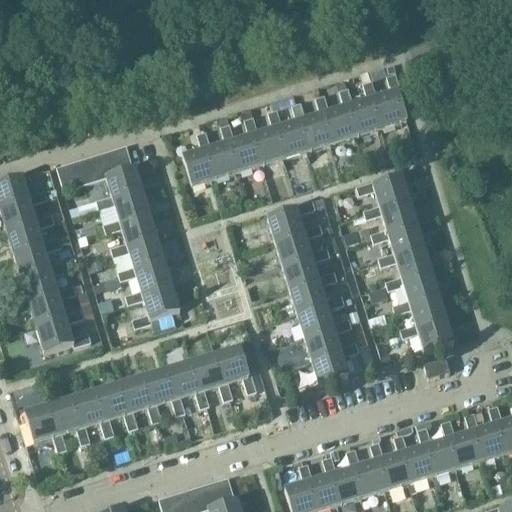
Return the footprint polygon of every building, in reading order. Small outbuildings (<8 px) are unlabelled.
[(22,0),(23,1),(27,0),(59,0),(64,19),(92,12),(94,21),(124,14),(122,5),(144,0),(22,0)] [(393,69),(386,72),(388,79),(396,76),(393,69)] [(383,72),(368,77),(371,86),(386,81),(383,72)] [(372,104),(381,134),(406,126),(397,97),(400,96),(395,80),(386,83),(391,98),(376,103),(372,104)] [(344,87),(337,90),(339,97),(346,95),(344,87)] [(349,111),(358,141),(381,134),(372,104),(376,103),(371,87),(362,90),(367,106),(353,110),(349,111)] [(325,119),(334,148),(358,141),(349,111),(353,110),(348,94),(346,95),(339,97),(344,113),(329,117),(325,119)] [(301,126),(310,156),(334,148),(325,119),(329,117),(324,102),(315,104),(320,120),(305,125),(301,126)] [(278,133),(287,163),(310,156),(301,126),(305,125),(300,109),(291,112),(296,127),(281,132),(278,133)] [(249,114),(241,116),(244,126),(252,124),(249,114)] [(254,141),(263,170),(287,163),(278,133),(281,132),(277,116),(268,119),(273,135),(257,140),(254,141)] [(226,121),(217,124),(220,134),(229,131),(226,121)] [(230,148),(239,178),(263,170),(254,141),(257,140),(252,124),(244,126),(249,142),(234,147),(230,148)] [(206,155),(216,185),(239,178),(230,148),(234,147),(229,131),(220,134),(225,149),(210,154),(206,155)] [(191,192),(216,185),(206,155),(210,154),(205,138),(197,141),(201,157),(182,163),(191,192)] [(121,178),(133,175),(125,151),(114,155),(121,178)] [(103,158),(110,182),(121,178),(114,155),(103,158)] [(98,185),(106,183),(110,182),(103,158),(91,162),(98,185)] [(79,166),(87,189),(98,185),(91,162),(79,166)] [(68,169),(75,193),(87,189),(79,166),(68,169)] [(56,173),(63,196),(75,193),(68,169),(56,173)] [(114,211),(113,207),(143,198),(136,174),(133,175),(121,178),(110,182),(106,183),(111,202),(95,207),(98,214),(98,216),(114,211)] [(379,216),(409,206),(402,182),(374,191),(373,187),(356,193),(359,202),(374,197),(378,212),(379,216)] [(0,189),(0,216),(30,207),(31,210),(46,206),(44,197),(28,202),(22,183),(0,189)] [(56,193),(44,197),(46,206),(58,202),(56,193)] [(120,231),(150,222),(143,198),(113,207),(114,211),(118,226),(103,231),(105,239),(121,234),(120,231)] [(304,238),(303,235),(299,220),(314,215),(311,206),(295,212),(296,214),(267,223),(274,247),(304,238)] [(387,239),(417,230),(409,206),(379,216),(378,212),(363,217),(366,226),(381,221),(386,236),(387,239)] [(30,207),(0,216),(0,218),(7,240),(37,231),(38,234),(54,229),(51,220),(35,225),(31,210),(30,207)] [(95,207),(69,214),(71,221),(98,214),(95,207)] [(197,222),(221,219),(220,209),(196,211),(197,222)] [(120,231),(121,234),(126,249),(110,254),(113,263),(128,259),(127,255),(158,245),(150,222),(120,231)] [(94,229),(76,234),(78,243),(96,237),(94,229)] [(303,235),(304,238),(274,247),(282,271),(312,262),(311,259),(306,243),(321,239),(319,230),(303,235)] [(387,239),(386,236),(370,241),(371,244),(373,250),(388,245),(393,260),(394,263),(424,254),(417,230),(387,239)] [(37,231),(7,240),(14,264),(44,254),(45,258),(61,253),(58,245),(42,249),(38,234),(37,231)] [(368,233),(342,241),(346,252),(371,244),(370,241),(368,233)] [(134,279),(165,269),(158,245),(127,255),(128,259),(133,273),(117,278),(120,287),(135,282),(134,279)] [(50,273),(45,258),(44,254),(14,264),(21,287),(51,278),(52,282),(68,277),(65,268),(50,273)] [(311,259),(312,262),(282,271),(289,295),(319,286),(318,282),(313,268),(329,263),(326,254),(311,259)] [(396,268),(400,283),(401,287),(431,277),(424,254),(394,263),(393,260),(377,265),(380,273),(396,268)] [(99,263),(85,267),(89,278),(103,274),(99,263)] [(143,306),(142,302),(172,293),(165,269),(134,279),(135,282),(140,297),(124,302),(127,311),(143,306)] [(66,292),(87,288),(85,277),(64,281),(66,292)] [(403,292),(408,307),(409,310),(439,301),(431,277),(401,287),(400,283),(385,288),(387,297),(403,292)] [(51,278),(21,287),(28,311),(59,302),(60,305),(75,300),(73,292),(57,297),(52,282),(51,278)] [(319,286),(289,295),(296,319),(326,309),(325,306),(321,291),(336,286),(334,278),(318,282),(319,286)] [(81,289),(73,292),(75,300),(83,298),(81,289)] [(172,293),(142,302),(143,306),(147,321),(131,325),(134,334),(152,329),(151,326),(172,320),(180,317),(172,293)] [(384,293),(368,298),(372,309),(387,305),(384,293)] [(341,301),(325,306),(326,309),(296,319),(303,342),(333,333),(332,330),(328,315),(344,310),(342,305),(341,301)] [(410,316),(415,331),(416,334),(446,325),(439,301),(409,310),(408,307),(392,312),(395,321),(410,316)] [(60,305),(59,302),(28,311),(36,335),(66,325),(67,329),(83,325),(80,315),(64,320),(60,305)] [(111,304),(98,308),(101,318),(113,314),(111,304)] [(357,316),(346,319),(348,325),(349,329),(360,325),(357,316)] [(172,320),(151,326),(152,329),(154,336),(175,330),(172,320)] [(66,325),(36,335),(43,359),(72,350),(73,353),(90,348),(87,339),(72,344),(67,329),(66,325)] [(333,333),(303,342),(311,366),(341,357),(340,354),(335,339),(351,334),(349,329),(348,325),(332,330),(333,333)] [(415,331),(399,336),(402,345),(418,340),(423,358),(454,349),(446,325),(416,334),(415,331)] [(341,357),(311,366),(318,390),(348,381),(343,362),(358,357),(357,355),(356,349),(340,354),(341,357)] [(368,352),(357,355),(358,357),(364,376),(375,373),(368,352)] [(223,390),(227,389),(242,385),(247,401),(256,398),(250,381),(247,382),(238,353),(214,360),(223,390)] [(388,359),(381,361),(383,369),(390,366),(388,359)] [(227,389),(223,390),(214,360),(190,367),(200,397),(204,396),(218,392),(223,408),(232,405),(227,389)] [(449,378),(445,364),(423,370),(428,385),(449,378)] [(204,396),(200,397),(190,367),(167,375),(176,405),(180,404),(195,399),(199,415),(206,413),(208,412),(204,396)] [(143,382),(152,412),(156,411),(171,406),(176,422),(185,420),(180,404),(176,405),(167,375),(143,382)] [(129,419),(132,418),(147,414),(152,429),(161,427),(156,411),(152,412),(143,382),(119,389),(129,419)] [(137,434),(132,418),(129,419),(119,389),(96,396),(105,427),(109,425),(123,421),(128,437),(137,434)] [(105,427),(96,396),(72,403),(81,434),(85,433),(100,428),(104,444),(113,441),(109,425),(105,427)] [(85,433),(81,434),(72,403),(48,411),(58,441),(61,440),(76,435),(81,451),(86,449),(90,448),(85,433)] [(498,429),(507,459),(511,457),(511,407),(511,424),(502,427),(498,429)] [(61,440),(58,441),(48,411),(24,418),(33,448),(52,442),(57,458),(66,456),(61,440)] [(474,436),(484,466),(507,459),(498,429),(502,427),(497,412),(488,415),(492,430),(478,435),(474,436)] [(206,413),(199,415),(202,425),(209,423),(206,413)] [(451,443),(460,473),(484,466),(474,436),(478,435),(473,419),(464,422),(469,437),(454,442),(451,443)] [(415,430),(417,436),(422,435),(426,434),(430,432),(432,430),(430,425),(415,430)] [(427,450),(436,481),(460,473),(451,443),(454,442),(450,426),(441,429),(445,445),(431,449),(427,450)] [(411,431),(396,436),(397,442),(402,441),(411,438),(413,436),(411,431)] [(403,458),(412,488),(432,482),(436,481),(427,450),(431,449),(426,434),(422,435),(417,436),(421,452),(407,456),(403,458)] [(175,439),(162,443),(165,453),(178,449),(175,439)] [(379,441),(372,443),(374,449),(378,448),(380,445),(379,441)] [(398,459),(383,464),(379,465),(389,495),(408,489),(412,488),(403,458),(407,456),(402,441),(397,442),(393,444),(398,459)] [(365,502),(389,495),(379,465),(383,464),(378,448),(374,449),(369,451),(374,467),(360,471),(356,472),(365,502)] [(86,449),(81,451),(85,465),(90,463),(86,449)] [(337,455),(330,457),(332,466),(339,464),(337,455)] [(365,502),(356,472),(360,471),(355,455),(345,458),(350,474),(336,478),(332,480),(341,509),(365,502)] [(102,461),(92,464),(95,474),(105,472),(102,461)] [(332,480),(336,478),(331,462),(322,465),(326,481),(311,486),(308,487),(316,511),(332,511),(341,509),(332,480)] [(62,470),(54,472),(57,484),(65,482),(62,470)] [(316,511),(308,487),(311,486),(307,470),(298,472),(303,488),(284,494),(289,511),(316,511)] [(277,473),(269,476),(273,489),(282,487),(277,473)] [(436,481),(432,482),(437,496),(440,495),(436,481)] [(216,487),(223,511),(235,507),(228,484),(216,487)] [(205,491),(207,497),(211,511),(218,511),(223,511),(216,487),(205,491)] [(499,488),(490,491),(492,501),(502,498),(499,488)] [(193,494),(198,511),(211,511),(207,497),(205,491),(193,494)] [(198,511),(193,494),(185,497),(182,498),(185,511),(198,511)] [(185,511),(182,498),(170,502),(173,511),(185,511)] [(173,511),(170,502),(158,505),(160,511),(173,511)]
